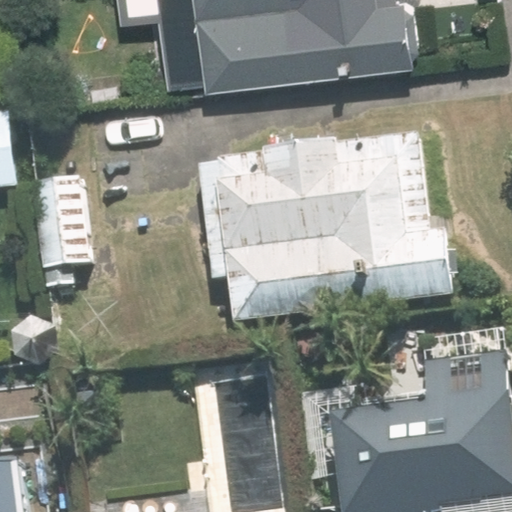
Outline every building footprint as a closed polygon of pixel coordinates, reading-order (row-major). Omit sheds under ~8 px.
[(3,0),(0,0),(0,38),(8,37),(3,0)] [(174,0),(186,82),(214,78),(215,85),(425,57),(417,0),(174,0)] [(14,111),(0,112),(0,188),(23,185),(14,111)] [(243,323),(465,295),(456,228),(441,230),(429,131),(203,159),(219,281),(237,279),(243,323)] [(100,263),(89,175),(37,181),(48,269),(100,263)] [(341,413),(353,511),(511,511),(511,351),(429,361),(434,402),(341,413)] [(0,511),(34,511),(29,459),(0,461),(0,511)]
